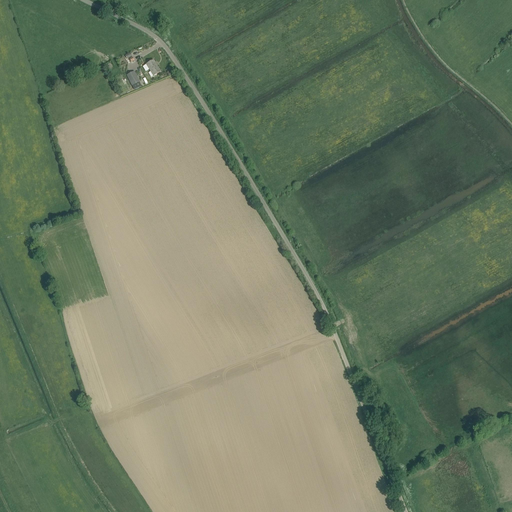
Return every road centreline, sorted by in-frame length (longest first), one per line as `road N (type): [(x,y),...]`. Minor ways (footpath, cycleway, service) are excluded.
road 1 (unclassified): [(405,511),(286,236),(200,92),(153,34),(84,0)]
road 2 (track): [(402,0),(438,58),(511,126)]
